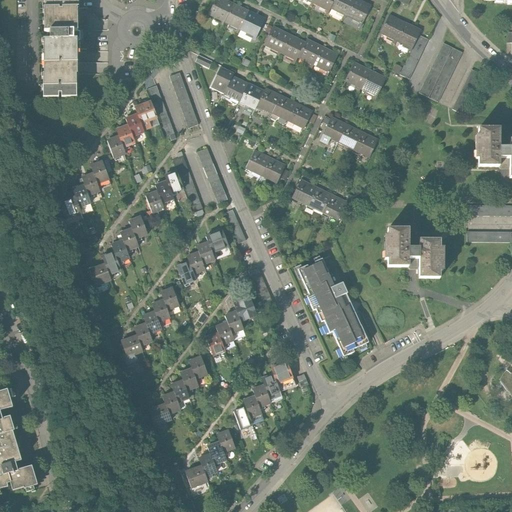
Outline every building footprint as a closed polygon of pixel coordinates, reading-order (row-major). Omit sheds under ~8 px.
[(49,41),(43,41),(43,76),(42,76),(42,100),(77,99),(76,75),(77,75),(77,41),(80,41),(80,31),(78,31),(77,9),(78,9),(78,0),(44,0),(44,9),(43,9),(44,32),(49,32),(49,41)] [(233,6),(220,0),(216,0),(209,16),(224,24),(233,6)] [(335,0),(315,0),(313,5),(329,13),(331,9),(335,0)] [(354,0),(335,0),(331,9),(346,17),(354,0)] [(371,7),(355,0),(354,0),(346,17),(362,25),(371,7)] [(249,13),(233,6),(224,24),(240,32),(249,13)] [(265,21),(249,13),(240,32),(256,39),(265,21)] [(404,24),(389,16),(380,34),(396,42),(404,24)] [(420,32),(404,24),(396,42),(412,49),(418,36),(420,32)] [(289,37),(273,29),(265,46),(266,47),(263,53),(276,59),(277,57),(279,58),(281,54),(289,37)] [(428,41),(418,36),(412,49),(399,76),(409,80),(428,41)] [(305,44),(289,37),(281,54),(296,62),(298,58),(305,44)] [(322,49),(306,41),(305,44),(298,58),(313,66),(322,49)] [(442,44),(418,94),(437,103),(461,54),(442,44)] [(338,57),(322,49),(313,66),(329,74),(338,57)] [(213,62),(198,56),(195,63),(209,69),(213,62)] [(369,72),(353,64),(345,82),(360,89),(369,72)] [(220,68),(210,88),(224,95),(232,78),(233,75),(220,68)] [(471,71),(451,110),(461,115),(480,75),(471,71)] [(384,80),(369,72),(360,89),(376,97),(384,80)] [(180,73),(170,77),(188,129),(198,126),(180,73)] [(248,86),(232,78),(224,95),(240,102),(248,86)] [(145,90),(151,103),(159,125),(164,139),(174,135),(156,86),(145,90)] [(263,93),(248,86),(240,102),(255,110),(257,107),(263,93)] [(280,98),(265,90),(263,93),(257,107),(272,115),(280,98)] [(296,106),(280,98),(272,115),(288,122),(296,106)] [(137,115),(143,131),(159,125),(151,103),(135,109),(137,115)] [(312,113),(296,106),(288,122),(303,130),(312,113)] [(144,133),(143,131),(137,115),(126,120),(128,126),(132,137),(144,133)] [(326,148),(330,140),(338,144),(346,127),(331,120),(319,144),(326,148)] [(135,144),(132,137),(128,126),(116,131),(119,137),(123,148),(135,144)] [(361,135),(346,127),(338,144),(353,151),(361,135)] [(503,150),(498,150),(498,131),(478,132),(478,139),(473,139),(474,161),(478,161),(478,170),(499,170),(499,161),(503,161),(503,150)] [(376,142),(361,135),(353,151),(368,159),(376,142)] [(113,159),(125,155),(123,148),(119,137),(107,142),(113,159)] [(510,150),(503,150),(503,161),(509,161),(509,181),(511,180),(511,142),(510,142),(510,150)] [(207,149),(197,153),(217,204),(227,200),(207,149)] [(269,160),(254,152),(246,169),(261,177),(269,160)] [(172,161),(177,172),(183,190),(192,214),(203,210),(183,157),(172,161)] [(285,167),(269,160),(261,177),(277,184),(285,167)] [(102,163),(91,167),(93,175),(97,185),(109,181),(102,163)] [(172,194),(183,190),(177,172),(165,176),(167,181),(172,194)] [(82,179),(84,187),(88,196),(100,192),(97,185),(93,175),(82,179)] [(162,205),(174,201),(172,194),(167,181),(155,186),(157,192),(162,205)] [(316,190),(300,182),(292,199),(307,206),(316,190)] [(73,191),(76,199),(79,208),(91,204),(88,196),(84,187),(73,191)] [(331,197),(316,190),(307,206),(322,214),(331,197)] [(164,211),(162,205),(157,192),(145,196),(152,215),(164,211)] [(346,204),(331,197),(322,214),(338,221),(346,204)] [(79,208),(76,199),(54,207),(59,222),(81,214),(79,208)] [(511,207),(466,207),(467,217),(511,216),(511,207)] [(246,241),(232,211),(222,216),(235,246),(246,241)] [(130,222),(132,228),(136,240),(148,236),(141,218),(130,222)] [(132,228),(120,233),(123,241),(127,253),(140,249),(136,240),(132,228)] [(412,248),(407,248),(407,229),(387,230),(387,237),(382,237),(383,259),(387,259),(387,268),(408,268),(408,259),(412,259),(412,248)] [(208,243),(213,255),(229,249),(223,232),(206,237),(208,243)] [(184,237),(178,233),(173,240),(180,244),(184,237)] [(511,233),(466,233),(466,245),(511,244),(511,233)] [(419,248),(412,248),(412,259),(418,259),(418,279),(439,279),(439,271),(442,271),(442,248),(440,248),(440,240),(419,241),(419,248)] [(111,246),(114,253),(118,264),(130,260),(127,253),(123,241),(111,246)] [(216,263),(213,255),(208,243),(197,247),(199,253),(204,267),(216,263)] [(102,257),(105,265),(109,277),(121,272),(118,264),(114,253),(102,257)] [(205,271),(204,267),(199,253),(187,257),(189,263),(194,275),(205,271)] [(373,347),(345,283),(335,287),(331,277),(324,259),(297,271),(308,297),(302,299),(311,319),(316,316),(321,329),(325,327),(330,339),(334,337),(344,362),(357,357),(356,354),(373,347)] [(184,287),(196,283),(194,275),(189,263),(177,267),(184,287)] [(109,277),(105,265),(89,271),(95,288),(111,282),(109,277)] [(274,309),(257,268),(247,272),(265,313),(274,309)] [(162,295),(164,301),(169,312),(180,308),(173,291),(162,295)] [(236,311),(241,323),(257,317),(250,300),(234,306),(236,311)] [(164,301),(152,306),(155,314),(159,326),(172,321),(169,312),(164,301)] [(243,331),(241,323),(236,311),(224,316),(227,324),(232,335),(243,331)] [(143,318),(146,325),(150,337),(162,333),(159,326),(155,314),(143,318)] [(234,341),(232,335),(227,324),(216,328),(218,335),(222,346),(234,341)] [(134,330),(137,338),(141,349),(153,345),(150,337),(146,325),(134,330)] [(212,358),(225,353),(222,346),(218,335),(205,339),(212,358)] [(141,349),(137,338),(121,344),(127,361),(143,355),(141,349)] [(190,364),(192,370),(196,381),(208,377),(201,360),(190,364)] [(273,375),(277,387),(293,381),(287,364),(271,369),(273,375)] [(192,370),(179,375),(183,383),(187,395),(200,390),(196,381),(192,370)] [(511,374),(510,376),(505,372),(499,381),(500,383),(498,384),(504,392),(505,390),(511,399),(511,374)] [(280,394),(277,387),(273,375),(261,379),(264,387),(268,399),(280,394)] [(171,387),(174,394),(178,406),(190,402),(187,395),(183,383),(171,387)] [(271,405),(268,399),(264,387),(252,391),(255,398),(259,409),(271,405)] [(0,436),(13,433),(14,432),(10,418),(1,421),(0,415),(0,412),(12,408),(7,391),(0,393),(0,436)] [(162,399),(165,407),(169,418),(181,414),(178,406),(174,394),(162,399)] [(249,421),(262,417),(259,409),(255,398),(242,403),(244,409),(249,421)] [(169,418),(165,407),(149,413),(155,430),(171,424),(169,418)] [(251,427),(249,421),(244,409),(233,413),(240,431),(251,427)] [(229,431),(216,436),(219,444),(224,456),(236,452),(229,431)] [(22,463),(13,433),(0,436),(0,491),(8,489),(7,486),(10,485),(12,493),(23,490),(24,491),(37,487),(32,468),(17,473),(15,465),(22,463)] [(207,448),(210,456),(215,467),(226,463),(224,456),(219,444),(207,448)] [(198,460),(201,468),(206,480),(217,475),(215,467),(210,456),(198,460)] [(206,480),(201,468),(185,474),(191,491),(208,485),(206,480)]
